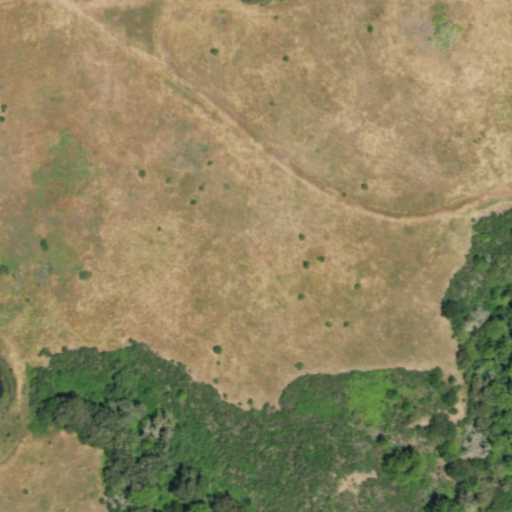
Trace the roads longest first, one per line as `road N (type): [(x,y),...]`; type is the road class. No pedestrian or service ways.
road 1 (track): [(178,0),(163,19),(167,65),(329,192),(389,212),(428,210),(511,184)]
road 2 (track): [(2,0),(236,4),(270,13),(320,0)]
road 3 (track): [(0,455),(20,421),(19,390),(0,341)]
